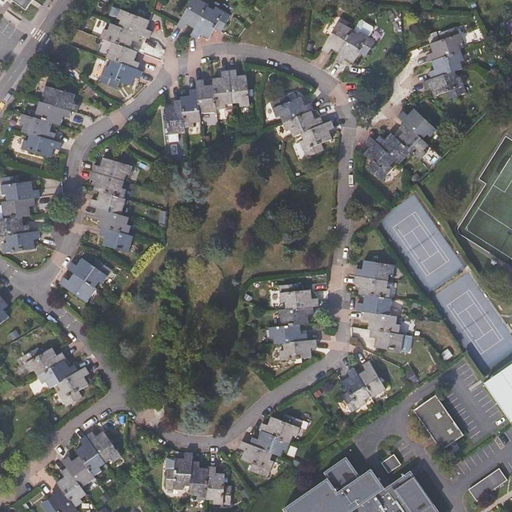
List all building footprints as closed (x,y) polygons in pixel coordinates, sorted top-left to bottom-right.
[(5,0),(7,1),(7,0),(11,0),(26,10),(32,0),(5,0)] [(208,8),(209,6),(198,0),(192,0),(177,27),(184,30),(187,25),(195,29),(208,8)] [(221,33),(231,16),(216,7),(214,11),(208,8),(195,29),(191,37),(198,40),(201,35),(209,39),(215,29),(221,33)] [(147,30),(150,22),(121,10),(117,20),(121,21),(118,27),(142,36),(150,39),(153,32),(147,30)] [(375,41),(367,36),(371,29),(371,26),(362,21),(359,22),(354,30),(353,32),(340,54),(335,61),(342,65),(346,60),(353,64),(359,54),(365,57),(375,41)] [(353,32),(354,30),(339,22),(321,51),(329,55),(332,50),(340,54),(353,32)] [(139,43),(142,36),(118,27),(111,24),(108,30),(104,29),(101,39),(112,43),(131,50),(134,41),(139,43)] [(459,45),(463,44),(458,27),(439,34),(441,41),(430,45),(433,53),(427,55),(430,63),(432,63),(462,52),(459,45)] [(135,61),(138,53),(131,50),(112,43),(106,59),(111,61),(138,71),(141,63),(135,61)] [(432,80),(455,72),(463,69),(461,62),(465,61),(462,52),(432,63),(435,71),(429,73),(432,80)] [(140,80),(143,73),(138,71),(111,61),(109,67),(105,66),(101,75),(132,87),(135,78),(140,80)] [(250,107),(246,75),(238,76),(237,69),(229,70),(233,105),(240,104),(241,108),(250,107)] [(233,105),(229,70),(222,71),(223,78),(213,79),(214,85),(217,111),(226,110),(226,105),(233,105)] [(466,93),(461,77),(458,78),(455,72),(432,80),(423,83),(426,90),(432,88),(435,98),(445,94),(448,100),(466,93)] [(74,104),(76,95),(65,92),(67,85),(48,79),(43,96),(47,97),(45,104),(72,111),(77,113),(79,105),(74,104)] [(217,111),(214,85),(205,86),(204,79),(196,80),(197,89),(200,115),(217,113),(217,111)] [(200,115),(197,89),(190,89),(190,96),(181,97),(181,100),(184,130),(194,129),(194,125),(201,124),(200,115)] [(314,110),(311,103),(305,105),(302,97),(291,101),(288,95),(270,102),(276,118),(279,117),(282,123),(313,111),(314,110)] [(184,130),(181,100),(174,101),(174,107),(165,108),(169,136),(185,135),(184,130)] [(70,119),(72,111),(45,104),(39,102),(35,118),(54,123),(62,125),(64,117),(70,119)] [(437,131),(414,109),(407,116),(403,111),(398,116),(404,122),(424,140),(427,136),(431,138),(437,131)] [(300,134),(324,124),(321,117),(316,119),(313,111),(282,123),(286,132),(290,130),(293,137),(300,134)] [(54,142),(57,134),(51,132),(54,123),(35,118),(23,115),(20,125),(24,125),(21,133),(30,135),(54,142)] [(325,151),(322,144),(333,139),(329,131),(335,129),(332,121),(324,124),(300,134),(303,141),(300,142),(306,158),(325,151)] [(424,151),(430,146),(424,140),(404,122),(398,129),(403,133),(397,139),(411,153),(420,161),(427,154),(424,151)] [(397,139),(391,134),(385,140),(380,136),(375,142),(396,161),(400,165),(411,153),(397,139)] [(61,151),(63,144),(54,142),(30,135),(28,142),(24,141),(22,150),(52,158),(55,150),(61,151)] [(393,169),(391,166),(396,161),(375,142),(371,138),(365,144),(370,148),(363,155),(372,163),(368,168),(382,181),(393,169)] [(131,176),(133,167),(103,158),(100,167),(94,165),(93,172),(125,182),(127,176),(131,176)] [(123,189),(125,182),(93,172),(90,181),(96,182),(94,190),(100,192),(124,199),(126,190),(123,189)] [(41,198),(40,190),(34,191),(33,182),(20,183),(20,176),(0,179),(2,196),(6,195),(7,203),(35,199),(41,198)] [(122,215),(126,200),(124,199),(100,192),(97,201),(93,200),(91,206),(98,208),(122,215)] [(32,216),(31,207),(36,206),(35,199),(7,203),(1,203),(3,220),(23,217),(32,216)] [(127,225),(130,217),(122,215),(98,208),(95,217),(101,218),(98,227),(102,228),(129,236),(132,227),(127,225)] [(24,226),(23,217),(3,220),(0,220),(0,237),(6,237),(31,233),(30,225),(24,226)] [(129,253),(134,237),(129,236),(102,228),(100,235),(106,237),(103,246),(129,253)] [(36,250),(34,241),(40,240),(39,232),(31,233),(6,237),(7,243),(3,244),(4,254),(36,250)] [(103,285),(113,271),(96,259),(92,265),(83,258),(77,266),(71,262),(66,269),(74,274),(95,290),(100,283),(103,285)] [(393,275),(395,265),(363,261),(362,270),(356,269),(355,276),(388,281),(389,275),(393,275)] [(87,304),(97,290),(95,290),(74,274),(69,281),(64,278),(59,284),(87,304)] [(391,290),(387,289),(388,281),(355,276),(354,285),(359,285),(358,294),(364,295),(390,299),(391,290)] [(313,299),(312,291),(300,292),(299,285),(279,287),(281,303),(285,303),(286,310),(314,307),(319,306),(319,299),(313,299)] [(390,315),(392,300),(390,299),(364,295),(363,304),(357,303),(356,310),(364,312),(390,315)] [(0,324),(10,317),(4,310),(9,306),(5,301),(0,304),(0,324)] [(310,324),(309,317),(315,316),(314,307),(286,310),(280,310),(281,326),(301,325),(310,324)] [(397,325),(398,317),(390,315),(364,312),(363,320),(369,321),(367,330),(370,330),(399,334),(401,325),(397,325)] [(302,334),(301,325),(281,326),(269,328),(270,337),(274,337),(275,345),(283,344),(309,341),(308,333),(302,334)] [(407,353),(410,351),(413,336),(399,334),(370,330),(369,338),(376,339),(374,348),(407,353)] [(313,359),(312,349),(318,348),(317,341),(309,341),(283,344),(284,351),(280,351),(281,362),(313,359)] [(65,360),(66,359),(63,353),(57,356),(53,348),(34,359),(30,353),(22,358),(31,372),(34,371),(37,377),(65,360)] [(57,385),(79,372),(75,365),(69,368),(65,360),(37,377),(42,385),(47,383),(50,389),(57,385)] [(387,390),(370,361),(362,365),(365,371),(357,375),(371,398),(372,399),(387,390)] [(80,391),(89,385),(85,377),(90,374),(86,367),(79,372),(57,385),(61,391),(57,393),(66,408),(83,397),(80,391)] [(371,398),(357,375),(354,368),(347,372),(350,378),(342,383),(348,393),(342,396),(352,413),(367,404),(365,401),(371,398)] [(464,436),(436,396),(414,411),(442,451),(464,436)] [(297,438),(300,429),(271,417),(270,418),(267,425),(264,424),(257,429),(261,431),(291,442),(293,436),(297,438)] [(122,457),(103,431),(96,436),(93,432),(86,436),(106,464),(112,460),(114,463),(122,457)] [(287,451),(291,442),(261,431),(258,440),(252,438),(249,445),(273,454),(281,457),(284,450),(287,451)] [(106,464),(86,436),(80,441),(83,446),(76,451),(80,456),(94,477),(102,471),(100,468),(106,464)] [(268,478),(274,462),(270,460),(273,454),(249,445),(241,441),(239,449),(244,451),(241,460),(252,464),(250,471),(268,478)] [(192,462),(192,452),(185,452),(184,459),(175,458),(174,470),(167,470),(166,490),(184,490),(184,487),(190,487),(192,462)] [(94,477),(80,456),(72,461),(69,457),(63,461),(68,468),(83,488),(96,479),(94,477)] [(438,511),(411,472),(385,489),(372,470),(360,478),(346,458),(325,473),(328,479),(284,510),(285,511),(438,511)] [(206,501),(208,468),(200,468),(200,462),(192,462),(190,487),(189,496),(197,496),(197,500),(206,501)] [(225,486),(226,474),(216,473),(216,468),(208,467),(208,468),(206,501),(214,501),(214,505),(231,506),(232,486),(225,486)] [(87,495),(83,488),(68,468),(61,472),(64,478),(57,483),(59,486),(75,509),(83,503),(81,499),(87,495)] [(477,502),(507,481),(499,469),(468,490),(477,502)] [(77,511),(75,509),(59,486),(53,490),(55,494),(42,505),(46,511),(77,511)]
